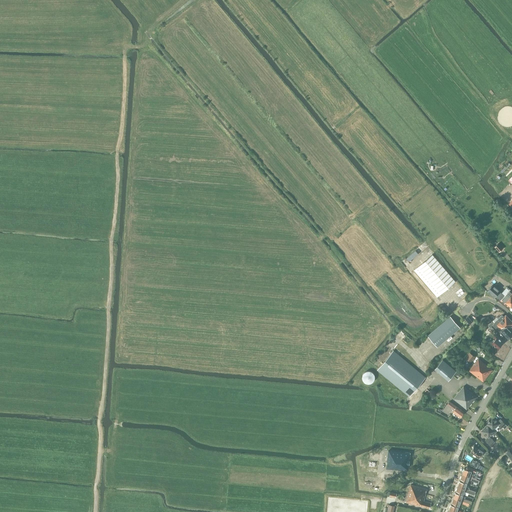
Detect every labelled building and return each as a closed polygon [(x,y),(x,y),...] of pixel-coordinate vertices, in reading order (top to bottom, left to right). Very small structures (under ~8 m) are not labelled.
[(509,179),(511,176),(511,164),(509,162),(500,171),(509,179)] [(415,251),(406,259),(408,262),(417,254),(415,251)] [(431,255),(429,252),(420,260),(422,263),(431,255)] [(414,270),(437,297),(455,281),(432,254),(414,270)] [(511,290),(510,289),(505,295),(500,291),(501,290),(493,284),(487,291),(494,298),(496,296),(510,308),(511,306),(511,290)] [(449,314),(441,305),(438,307),(446,316),(449,314)] [(501,331),(508,325),(510,327),(511,325),(511,324),(511,321),(510,319),(508,321),(502,315),(494,323),(492,321),(489,318),(485,322),(488,326),(496,333),(499,330),(501,331)] [(451,317),(428,336),(437,347),(460,328),(451,317)] [(508,325),(501,331),(508,338),(509,337),(510,338),(511,335),(511,332),(508,329),(510,327),(508,325)] [(492,343),(492,344),(494,345),(498,348),(503,343),(502,342),(503,341),(495,334),(493,337),(495,339),(492,343)] [(377,370),(409,397),(425,377),(393,350),(377,370)] [(465,358),(471,362),(475,356),(470,352),(465,358)] [(466,358),(462,363),(467,366),(470,362),(466,358)] [(469,371),(483,381),(492,370),(478,359),(469,371)] [(434,369),(448,381),(453,376),(456,372),(442,360),(434,369)] [(364,382),(365,382),(367,383),(370,383),(373,382),(374,380),(375,377),(374,374),(373,373),(371,371),(369,371),(367,371),(365,372),(363,374),(362,376),(362,378),(363,380),(364,381),(364,382)] [(454,398),(466,409),(476,397),(464,386),(454,398)] [(447,404),(454,410),(456,406),(449,401),(447,404)] [(456,406),(454,410),(452,412),(460,417),(464,412),(456,406)] [(485,423),(487,425),(490,428),(491,427),(494,429),(498,425),(501,428),(503,427),(504,428),(506,425),(500,419),(498,421),(492,415),(488,418),(489,419),(485,423)] [(490,428),(487,425),(481,431),(487,437),(485,440),(492,447),(495,444),(493,443),(495,442),(490,437),(493,433),(494,434),(496,431),(494,429),(491,427),(490,428)] [(470,452),(476,455),(476,456),(479,458),(484,451),(480,448),(479,449),(474,446),(470,452)] [(388,450),(387,468),(408,470),(410,453),(388,450)] [(474,475),(475,472),(476,470),(467,466),(466,469),(464,468),(462,474),(476,479),(477,476),(474,475)] [(476,479),(462,474),(460,479),(467,482),(469,478),(472,480),(473,481),(478,483),(479,480),(476,479)] [(460,480),(458,486),(475,492),(476,490),(469,487),(469,488),(466,487),(467,483),(460,480)] [(406,502),(429,508),(431,503),(424,501),(427,489),(411,485),(406,502)] [(475,492),(458,486),(456,491),(463,494),(464,491),(474,495),(475,492)] [(456,492),(454,498),(471,504),(472,502),(461,498),(462,495),(456,492)]
